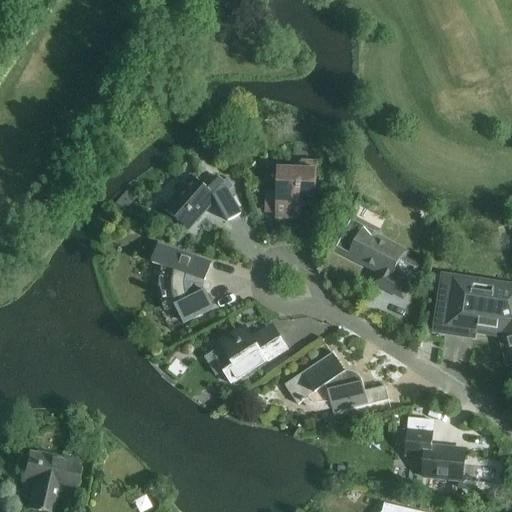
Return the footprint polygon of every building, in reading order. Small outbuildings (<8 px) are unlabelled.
[(301,203),(315,203),(316,162),(301,162),(292,170),(277,169),(276,194),(266,193),(266,215),(275,215),(275,219),(300,220),(301,203)] [(218,179),(208,190),(193,177),(164,210),(188,231),(215,200),(227,222),(241,215),(223,183),(218,179)] [(379,273),(374,284),(386,290),(387,288),(391,290),(390,292),(403,299),(415,276),(402,269),(401,271),(397,269),(405,253),(375,238),(377,235),(347,220),(340,234),(342,235),(336,247),(348,254),(346,256),(379,273)] [(184,324),(213,310),(205,292),(204,282),(210,264),(158,246),(152,264),(165,269),(162,282),(162,294),(163,300),(167,312),(176,307),(184,324)] [(492,295),(473,292),(475,283),(453,280),(453,284),(444,282),(441,301),(444,302),(443,310),(449,311),(445,333),(472,337),(473,331),(501,336),(509,363),(511,362),(511,288),(493,286),(492,295)] [(232,386),(288,351),(272,326),(252,338),(245,327),(219,344),(233,366),(223,372),(232,386)] [(385,388),(365,393),(363,384),(361,380),(358,377),(354,375),(350,374),(345,373),(333,355),(285,386),(298,406),(309,399),(311,402),(315,404),(319,405),(323,404),(330,402),(333,415),(389,401),(385,388)] [(423,478),(462,482),(466,452),(431,448),(433,434),(408,431),(405,457),(420,458),(424,463),(423,478)] [(65,457),(64,461),(28,453),(27,457),(19,456),(15,474),(23,475),(22,480),(34,483),(27,510),(35,511),(53,511),(58,492),(63,489),(75,492),(82,460),(65,457)]
